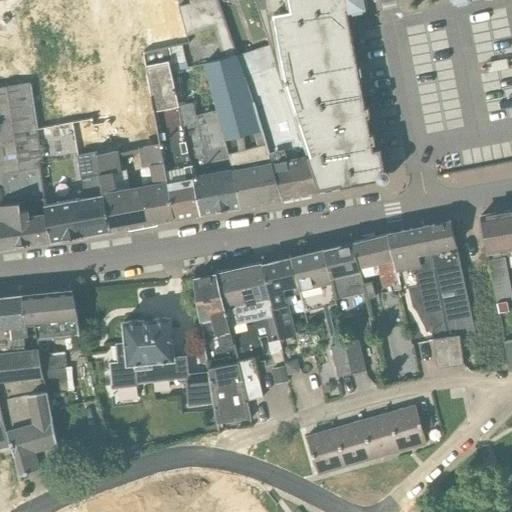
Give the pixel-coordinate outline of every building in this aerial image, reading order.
[(100,0),(104,12),(122,7),(127,26),(155,18),(150,0),(100,0)] [(218,0),(196,0),(189,2),(179,5),(184,23),(188,37),(214,28),(223,59),(205,65),(217,110),(224,137),(261,126),(254,102),(253,103),(244,77),(238,56),(227,24),(224,13),(223,14),(218,0)] [(389,174),(388,172),(387,171),(386,171),(386,170),(385,170),(381,148),(374,149),(373,143),(376,143),(374,133),(371,133),(368,116),(371,116),(369,106),(366,107),(360,74),(362,74),(360,67),(358,67),(348,11),(353,10),(353,13),(363,11),(363,8),(365,7),(365,4),(368,4),(367,0),(190,0),(191,2),(196,0),(254,0),(278,67),(276,67),(320,191),(378,181),(380,180),(380,181),(381,181),(383,182),(384,182),(385,182),(386,181),(387,181),(388,180),(389,179),(389,178),(389,177),(390,175),(389,174)] [(108,18),(27,30),(36,88),(117,76),(108,18)] [(179,105),(172,73),(176,72),(170,48),(143,54),(152,97),(165,164),(168,182),(175,218),(203,213),(179,105)] [(261,126),(265,140),(283,199),(320,191),(276,67),(244,77),(253,103),(254,102),(261,126)] [(0,248),(16,246),(16,245),(31,243),(31,244),(52,241),(46,205),(45,198),(40,168),(43,167),(38,130),(30,83),(0,87),(0,248)] [(143,168),(150,167),(165,164),(152,97),(130,101),(143,168)] [(233,171),(227,150),(217,110),(196,116),(193,102),(179,105),(203,213),(242,206),(233,171)] [(110,230),(100,174),(91,122),(91,119),(72,123),(77,156),(78,156),(85,198),(46,205),(52,241),(110,230)] [(91,122),(100,174),(122,171),(113,119),(91,122)] [(227,150),(233,171),(242,206),(283,199),(265,140),(227,150)] [(511,160),(468,168),(471,184),(511,177),(511,160)] [(154,185),(131,189),(130,189),(127,170),(122,171),(100,174),(110,230),(175,218),(168,182),(165,164),(150,167),(154,185)] [(511,210),(481,216),(498,310),(511,307),(511,292),(506,257),(511,256),(511,210)] [(426,227),(432,250),(437,272),(442,298),(447,338),(460,336),(475,334),(467,294),(451,221),(426,227)] [(411,344),(433,340),(447,338),(442,298),(437,272),(432,250),(426,227),(388,234),(399,284),(411,344)] [(388,234),(353,243),(361,279),(363,278),(385,273),(388,287),(399,284),(388,234)] [(365,293),(361,279),(353,243),(324,250),(336,300),(365,293)] [(324,250),(291,258),(262,264),(272,307),(280,341),(295,337),(286,298),(301,295),(305,313),(337,305),(336,300),(324,250)] [(230,332),(239,364),(255,359),(264,357),(260,339),(267,337),(271,354),(282,352),(279,341),(280,341),(272,307),(262,264),(217,274),(230,332)] [(217,274),(194,279),(209,369),(224,366),(239,364),(230,332),(217,274)] [(363,278),(361,279),(365,293),(366,293),(367,299),(376,296),(372,282),(364,284),(363,278)] [(82,334),(81,333),(72,291),(23,295),(26,326),(28,327),(27,326),(36,325),(38,338),(82,334)] [(0,382),(44,378),(40,355),(39,349),(17,351),(15,338),(29,336),(28,327),(26,326),(23,295),(0,297),(0,382)] [(114,386),(138,384),(186,379),(188,407),(215,405),(210,373),(188,375),(186,357),(175,359),(171,317),(124,322),(126,343),(116,344),(118,362),(111,363),(114,386)] [(451,367),(464,365),(460,336),(447,338),(449,352),(451,367)] [(451,367),(449,352),(447,338),(433,340),(437,369),(451,367)] [(347,343),(354,374),(366,371),(359,340),(347,343)] [(338,378),(354,374),(347,343),(331,347),(338,378)] [(201,363),(208,362),(205,345),(198,346),(201,363)] [(66,352),(40,355),(44,378),(47,392),(70,389),(66,352)] [(263,398),(255,359),(239,364),(251,419),(249,401),(263,398)] [(284,363),(284,366),(287,376),(300,373),(297,360),(284,363)] [(218,424),(251,419),(239,364),(224,366),(209,369),(210,373),(215,405),(218,424)] [(288,382),(287,376),(284,366),(273,369),(276,385),(288,382)] [(20,476),(39,471),(36,451),(58,445),(47,392),(28,394),(33,426),(7,433),(20,476)] [(389,413),(399,451),(427,444),(416,406),(389,413)] [(3,419),(0,407),(0,450),(11,448),(3,419)] [(372,459),(399,451),(389,413),(361,421),(372,459)] [(434,426),(431,416),(420,419),(423,429),(434,426)] [(345,467),(372,459),(361,421),(334,429),(345,467)] [(318,475),(345,467),(334,429),(307,437),(318,475)]
